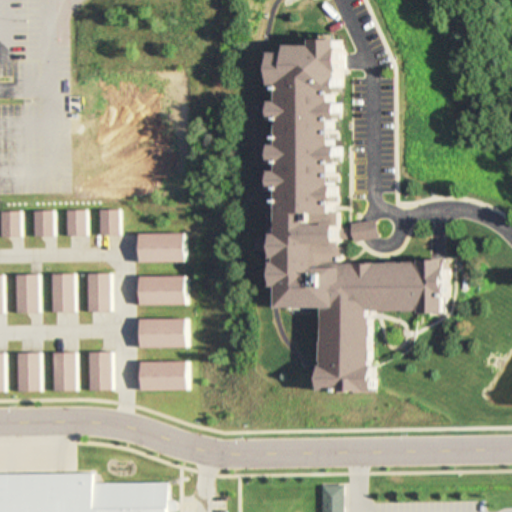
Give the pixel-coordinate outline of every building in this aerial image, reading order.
[(269,38),(271,296),(321,295),(321,380),(373,379),(373,299),(446,298),(447,245),(339,245),(339,22),(269,38)] [(99,210),(99,236),(117,236),(117,210),(99,210)] [(66,236),(86,236),(86,211),(66,211),(66,236)] [(1,212),(1,237),(20,237),(20,212),(1,212)] [(34,212),(34,237),(53,237),(53,212),(34,212)] [(183,263),(183,234),(138,234),(138,263),(183,263)] [(75,312),(75,274),(53,274),(53,312),(75,312)] [(109,312),(109,274),(89,274),(89,312),(109,312)] [(18,275),(18,314),(39,314),(39,275),(18,275)] [(184,305),(184,277),(138,277),(138,305),(184,305)] [(185,348),(185,319),(139,319),(139,348),(185,348)] [(40,391),(40,353),(19,353),(19,391),(40,391)] [(54,391),(76,391),(76,353),(54,353),(54,391)] [(111,353),(90,353),(90,390),(111,390),(111,353)] [(185,362),(139,362),(139,391),(185,391),(185,362)] [(0,511),(0,470),(88,469),(88,481),(161,481),(161,511),(0,511)] [(342,511),(342,485),(319,485),(318,511),(342,511)]
